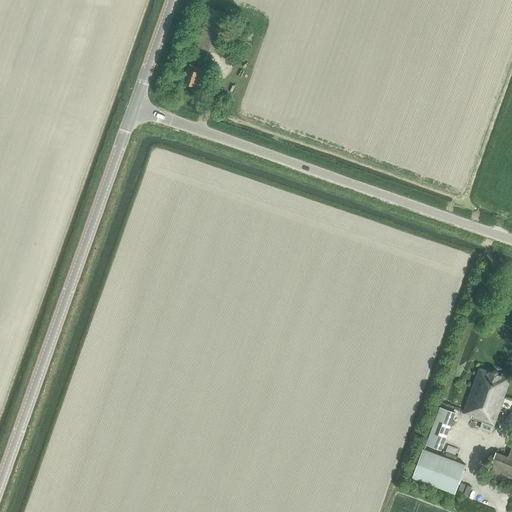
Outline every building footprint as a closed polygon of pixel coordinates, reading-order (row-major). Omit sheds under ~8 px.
[(196,45),(232,58),(236,46),(223,41),(232,15),(209,7),(196,45)] [(183,82),(196,86),(201,73),(204,74),(206,70),(190,64),(183,82)] [(471,416),(471,417),(487,423),(486,428),(493,430),(495,425),(511,378),(480,367),(472,389),(465,386),(459,403),(456,410),(471,416)] [(440,406),(426,444),(442,450),(456,412),(440,406)] [(511,447),(508,456),(496,451),(487,475),(511,484),(511,447)] [(413,477),(455,493),(466,465),(424,449),(413,477)]
